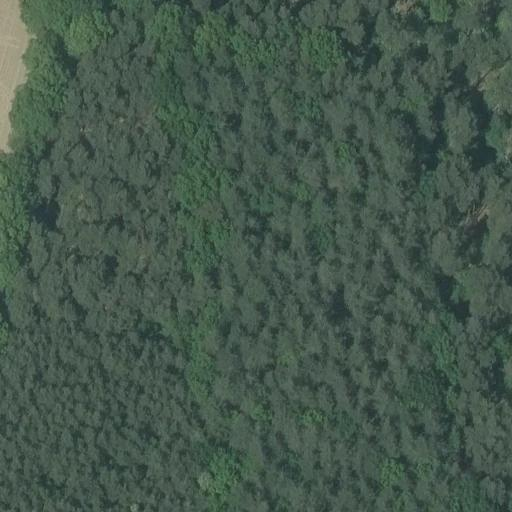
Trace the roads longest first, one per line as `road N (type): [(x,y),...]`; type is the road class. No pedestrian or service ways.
road 1 (track): [(81,16),(511,162)]
road 2 (track): [(85,0),(0,321)]
